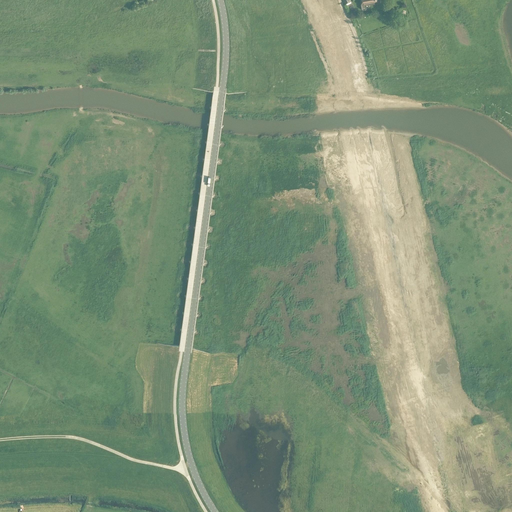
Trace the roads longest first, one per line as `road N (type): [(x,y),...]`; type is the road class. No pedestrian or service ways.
road 1 (secondary): [(215,511),(188,456),(182,388),(224,77),(220,0)]
road 2 (track): [(134,460),(0,457)]
